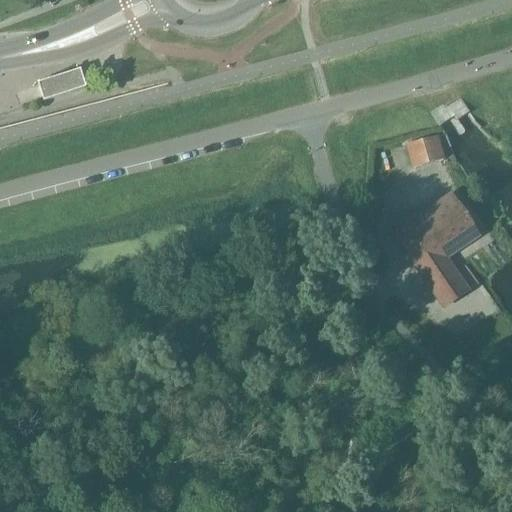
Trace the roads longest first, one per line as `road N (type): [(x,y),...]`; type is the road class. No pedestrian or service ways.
road 1 (residential): [(0,194),(511,57)]
road 2 (tertiary): [(0,59),(86,48),(169,14)]
road 3 (tertiary): [(125,0),(0,56)]
